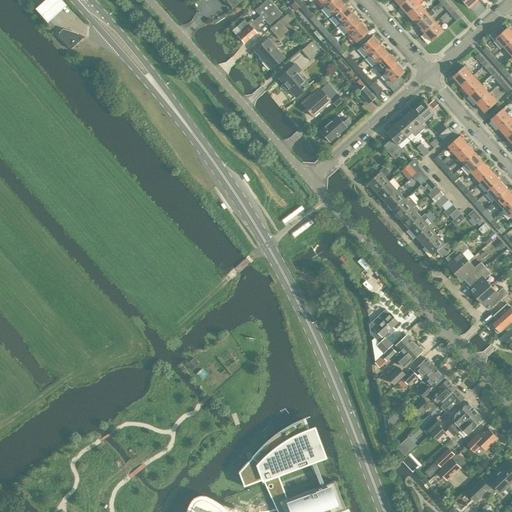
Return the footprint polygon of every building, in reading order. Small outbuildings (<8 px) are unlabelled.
[(43,0),(34,8),(47,22),(66,5),(61,0),(43,0)] [(225,0),(232,8),(241,0),(225,0)] [(269,25),(281,14),(268,0),(265,0),(255,10),(260,15),(254,22),(252,19),(247,23),(244,20),(237,26),(242,32),(237,36),(244,43),(260,28),(257,25),(263,18),(269,25)] [(300,0),(294,0),(294,1),(302,10),(306,6),(300,0)] [(339,0),(330,0),(323,6),(331,15),(343,5),(339,0)] [(416,0),(406,0),(400,6),(408,15),(420,4),(416,0)] [(442,0),(440,2),(448,11),(452,8),(445,0),(442,0)] [(461,0),(469,8),(478,0),(461,0)] [(420,4),(408,15),(416,24),(428,13),(420,4)] [(343,5),(331,15),(339,24),(351,14),(343,5)] [(306,6),(302,10),(310,19),(314,15),(306,6)] [(460,17),(452,8),(448,11),(456,21),(460,17)] [(428,13),(416,24),(424,33),(436,22),(431,16),(435,12),(432,9),(428,13)] [(279,21),(269,29),(278,40),(288,30),(285,26),(293,19),(292,17),(292,16),(288,12),(279,20),(279,21)] [(351,14),(339,24),(347,33),(359,23),(351,14)] [(314,15),(310,19),(317,28),(321,24),(320,22),(318,21),(314,15)] [(436,22),(424,33),(432,42),(444,31),(436,22)] [(359,23),(347,33),(355,43),(367,32),(359,23)] [(321,24),(317,28),(325,37),(329,33),(321,24)] [(497,39),(504,47),(511,40),(511,31),(508,28),(505,31),(500,25),(489,35),(494,41),(497,39)] [(71,51),(85,38),(64,31),(58,37),(71,51)] [(329,33),(325,37),(333,46),(337,42),(329,33)] [(372,36),(360,47),(367,56),(380,45),(372,36)] [(271,70),(284,58),(267,39),(254,51),(271,70)] [(310,61),(320,52),(311,42),(302,51),(310,61)] [(337,42),(333,46),(341,55),(346,51),(337,42)] [(380,45),(367,56),(376,65),(388,54),(380,45)] [(482,51),(490,60),(494,56),(486,47),(482,51)] [(475,57),(484,66),(488,62),(479,53),(475,57)] [(388,54),(376,65),(380,70),(377,74),(380,77),(383,74),(384,74),(396,63),(388,54)] [(349,55),(345,59),(354,69),(358,65),(349,55)] [(490,60),(498,69),(502,65),(494,56),(490,60)] [(484,66),(492,75),(496,71),(488,62),(484,66)] [(396,63),(384,74),(389,80),(385,83),(388,87),(394,93),(405,83),(400,77),(404,73),(396,63)] [(296,98),(308,86),(297,73),(301,70),(295,64),(279,79),(296,98)] [(358,65),(354,69),(362,78),(366,74),(358,65)] [(498,69),(506,77),(510,74),(511,72),(511,68),(508,72),(502,65),(498,69)] [(453,77),(461,86),(473,75),(465,66),(453,77)] [(492,75),(499,84),(503,80),(496,71),(492,75)] [(366,74),(362,78),(369,86),(373,83),(366,74)] [(473,75),(461,86),(469,95),(481,84),(473,75)] [(511,89),(503,80),(499,84),(508,93),(511,89)] [(373,83),(369,86),(370,87),(378,96),(383,91),(375,82),(375,81),(373,83)] [(329,101),(337,94),(327,84),(320,90),(319,89),(302,105),(313,117),(330,102),(329,101)] [(481,84),(469,95),(477,104),(489,93),(481,84)] [(358,93),(368,104),(374,99),(364,87),(358,93)] [(489,93),(477,104),(485,113),(497,102),(489,93)] [(415,109),(426,121),(435,113),(424,101),(415,109)] [(438,105),(434,101),(429,105),(433,110),(438,105)] [(406,117),(420,133),(425,129),(425,126),(423,124),(426,121),(415,109),(406,117)] [(491,120),(499,129),(511,118),(504,109),(491,120)] [(337,116),(319,132),(329,143),(347,127),(346,127),(351,124),(347,120),(343,123),(337,116)] [(397,125),(408,137),(413,133),(416,137),(420,133),(406,117),(397,125)] [(511,118),(499,129),(507,138),(511,133),(511,118)] [(435,131),(439,136),(448,128),(444,124),(435,131)] [(393,139),(388,142),(399,155),(404,151),(412,160),(417,160),(417,159),(407,147),(403,150),(399,145),(408,137),(397,125),(388,133),(393,139)] [(448,128),(439,136),(443,140),(452,133),(448,128)] [(460,136),(448,146),(456,156),(469,145),(460,136)] [(395,159),(399,155),(388,142),(384,146),(395,159)] [(417,148),(424,157),(429,153),(421,144),(417,148)] [(469,145),(456,156),(464,164),(476,154),(469,145)] [(476,154),(464,164),(472,173),(484,162),(476,154)] [(434,159),(442,168),(446,165),(438,156),(434,159)] [(414,160),(401,171),(405,175),(408,173),(412,177),(421,169),(419,166),(419,162),(417,160),(414,160)] [(484,162),(472,173),(480,182),(492,172),(484,162)] [(442,168),(450,177),(454,173),(446,165),(442,168)] [(381,172),(369,183),(377,192),(389,181),(385,176),(389,173),(385,168),(381,172)] [(421,169),(412,177),(416,182),(418,181),(421,185),(429,178),(425,174),(421,169)] [(492,172),(480,182),(488,191),(500,180),(492,172)] [(450,177),(458,186),(462,182),(454,173),(450,177)] [(421,185),(420,186),(424,191),(427,188),(431,192),(437,187),(433,182),(429,178),(421,185)] [(403,187),(407,192),(416,184),(412,179),(403,187)] [(500,180),(488,191),(496,200),(508,189),(500,180)] [(389,181),(377,192),(385,201),(401,187),(401,186),(397,190),(389,181)] [(458,186),(466,195),(470,191),(462,182),(458,186)] [(401,187),(385,201),(393,210),(406,198),(402,193),(405,191),(401,187)] [(431,192),(428,195),(432,199),(436,204),(445,196),(441,191),(437,187),(431,192)] [(511,193),(508,189),(496,200),(504,209),(511,201),(511,193)] [(466,195),(473,203),(475,202),(476,203),(478,201),(478,200),(470,191),(466,195)] [(406,198),(393,210),(401,219),(416,206),(416,205),(417,204),(409,195),(406,198)] [(445,196),(436,204),(440,208),(449,200),(445,196)] [(473,203),(482,213),(486,209),(478,200),(478,201),(476,203),(475,202),(473,203)] [(305,209),(302,205),(281,220),(284,224),(305,209)] [(448,217),(450,215),(454,220),(461,214),(453,205),(446,211),(444,213),(448,217)] [(416,206),(401,219),(409,228),(421,217),(417,212),(419,210),(416,206)] [(482,213),(489,221),(491,219),(492,220),(492,221),(494,219),(486,209),(482,213)] [(472,217),(469,220),(474,226),(477,223),(480,220),(481,219),(479,216),(474,210),(469,214),(472,217)] [(421,217),(409,228),(417,237),(429,226),(433,222),(425,213),(421,217)] [(456,226),(465,218),(461,214),(454,220),(452,222),(456,226)] [(315,223),(311,218),(291,233),(294,238),(315,223)] [(502,227),(494,219),(492,221),(492,220),(491,219),(489,221),(498,231),(502,227)] [(485,223),(479,229),(484,235),(490,229),(485,223)] [(429,226),(417,237),(425,246),(437,235),(429,226)] [(503,237),(511,246),(511,245),(511,238),(507,233),(503,237)] [(446,245),(437,235),(425,246),(433,255),(438,251),(443,257),(453,249),(447,243),(446,245)] [(464,242),(445,258),(446,259),(450,263),(448,265),(455,273),(469,261),(463,254),(469,249),(464,243),(464,242)] [(469,261),(455,273),(463,282),(465,280),(468,284),(486,268),(481,263),(475,268),(469,261)] [(486,268),(468,284),(472,289),(470,290),(477,299),(491,287),(485,280),(491,274),(486,268)] [(491,287),(477,299),(485,307),(487,306),(491,310),(509,294),(504,288),(497,294),(491,287)] [(497,320),(491,326),(498,334),(499,332),(500,333),(511,322),(511,310),(507,305),(494,317),(497,320)] [(391,314),(390,314),(386,310),(380,316),(384,320),(378,325),(379,326),(376,329),(382,337),(389,331),(391,334),(395,330),(392,327),(398,322),(391,314)] [(396,346),(401,351),(395,357),(398,360),(409,349),(415,344),(407,336),(396,346)] [(374,346),(373,347),(375,354),(377,360),(382,355),(384,353),(391,346),(393,344),(386,337),(377,345),(376,344),(374,346)] [(409,349),(398,360),(405,368),(411,362),(422,352),(415,344),(409,349)] [(384,353),(382,355),(387,361),(397,352),(392,347),(391,346),(384,353)] [(416,369),(425,378),(435,368),(427,359),(416,369)] [(405,374),(399,367),(388,378),(394,384),(405,374)] [(435,368),(425,378),(434,387),(444,378),(435,368)] [(411,370),(402,378),(403,379),(408,384),(416,376),(412,371),(411,370)] [(433,398),(439,405),(456,390),(447,381),(436,391),(438,393),(433,398)] [(427,386),(420,393),(425,398),(432,391),(427,386)] [(456,390),(439,405),(447,413),(452,407),(454,409),(465,399),(456,390)] [(424,399),(414,407),(421,414),(430,405),(424,399)] [(454,436),(461,429),(459,427),(476,411),(468,403),(456,415),(454,424),(448,429),(454,436)] [(459,427),(461,429),(467,435),(484,420),(476,411),(459,427)] [(425,427),(426,428),(424,430),(429,435),(431,433),(441,424),(435,417),(425,427)] [(249,461),(238,473),(243,486),(262,479),(269,476),(271,481),(279,502),(285,500),(278,479),(276,475),(296,467),(297,469),(311,463),(315,462),(323,459),(326,458),(320,443),(314,446),(304,419),(299,422),(294,424),(289,427),(284,429),(279,433),(275,436),(270,439),(266,443),(262,447),(258,451),(252,457),(249,461)] [(430,435),(436,441),(445,433),(439,426),(430,435)] [(477,435),(467,444),(474,452),(475,451),(481,446),(485,451),(498,439),(497,438),(498,436),(495,433),(493,433),(489,430),(480,438),(477,435)] [(449,448),(435,461),(442,468),(455,454),(449,448)] [(452,459),(439,471),(440,472),(448,480),(461,468),(453,460),(452,459)] [(494,485),(501,493),(511,482),(511,463),(511,462),(488,484),(482,478),(466,493),(475,503),(494,485)] [(343,511),(345,510),(334,481),(324,485),(320,487),(285,500),(279,502),(281,508),(273,510),(261,511),(221,511),(219,510),(220,509),(214,504),(212,503),(210,502),(203,499),(202,499),(201,498),(199,499),(198,499),(197,499),(196,500),(195,500),(194,501),(193,502),(192,503),(187,511),(343,511)]
